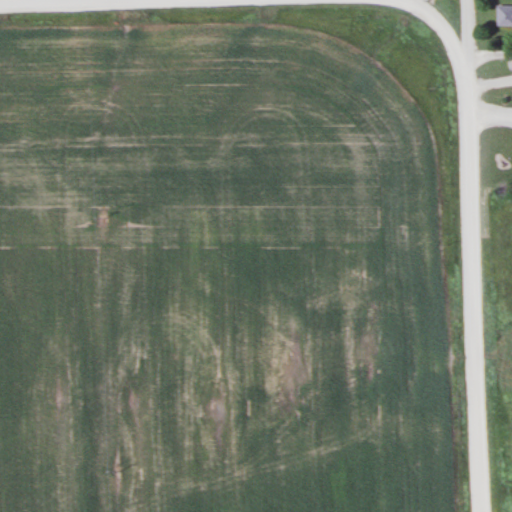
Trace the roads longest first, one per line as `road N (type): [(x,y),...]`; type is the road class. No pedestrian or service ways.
road 1 (residential): [(465,0),(488,511)]
road 2 (residential): [(412,0),(0,2)]
